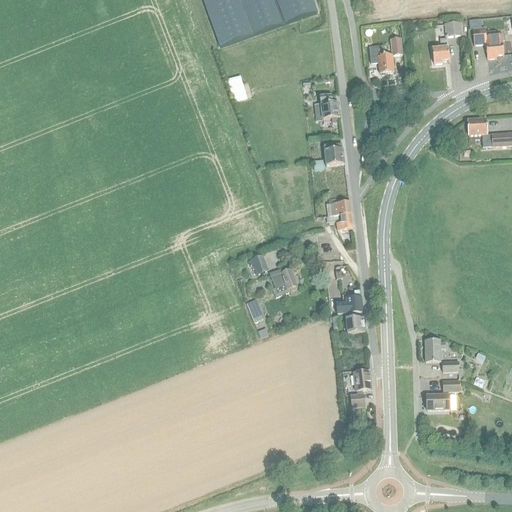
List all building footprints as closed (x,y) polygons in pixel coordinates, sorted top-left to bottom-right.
[(317,15),(311,0),(202,0),(221,50),(317,15)] [(459,25),(453,26),(445,27),(446,39),(461,37),(459,25)] [(502,38),(496,38),(494,39),(494,32),(485,33),(485,29),(474,30),(475,47),(485,46),(487,61),(496,60),(496,57),(504,57),(502,45),(502,38)] [(390,42),(392,58),(402,57),(400,41),(390,42)] [(432,51),(434,66),(443,65),(443,63),(449,63),(448,50),(447,50),(446,41),(440,41),(441,50),(432,51)] [(383,48),(369,50),(371,66),(379,65),(380,76),(393,74),(391,57),(384,58),(383,48)] [(232,83),(236,98),(246,96),(242,80),(232,83)] [(339,119),(337,104),(337,103),(332,104),(331,97),(320,98),(321,111),(315,111),(316,122),(322,122),(339,119)] [(468,138),(482,137),(482,149),(492,149),(511,147),(511,135),(491,136),(487,137),(486,121),(467,122),(468,138)] [(344,166),(342,146),(324,148),(326,168),(344,166)] [(322,163),(313,164),(314,172),(323,171),(322,163)] [(329,206),(326,206),(328,218),(336,217),(351,216),(349,203),(339,205),(338,200),(329,202),(329,206)] [(328,218),(326,219),(327,225),(336,224),(336,225),(337,232),(352,230),(351,216),(336,217),(328,218)] [(257,276),(268,272),(263,257),(261,258),(254,261),(252,261),(252,262),(253,266),(257,276)] [(280,272),(269,276),(275,290),(272,291),(276,299),(289,294),(288,292),(297,288),(291,272),(281,275),(280,272)] [(362,313),(361,299),(359,299),(359,296),(355,296),(355,299),(346,300),(345,296),(342,296),(343,303),(336,304),(337,316),(362,313)] [(256,302),(247,306),(254,324),(263,321),(262,319),(256,302)] [(333,319),(334,331),(341,330),(340,318),(333,319)] [(363,319),(345,321),(347,336),(365,334),(363,319)] [(266,331),(258,334),(261,340),(268,337),(266,331)] [(440,343),(425,343),(425,364),(441,364),(440,351),(445,351),(445,344),(440,344),(440,343)] [(458,364),(442,364),(443,374),(459,374),(458,364)] [(370,382),(369,373),(354,375),(356,393),(357,393),(357,397),(350,398),(352,410),(365,409),(363,393),(370,392),(369,382),(370,382)] [(475,375),(472,381),(480,385),(483,379),(475,375)] [(459,383),(443,384),(443,394),(459,393),(459,383)] [(450,412),(450,397),(426,397),(427,413),(450,412)]
